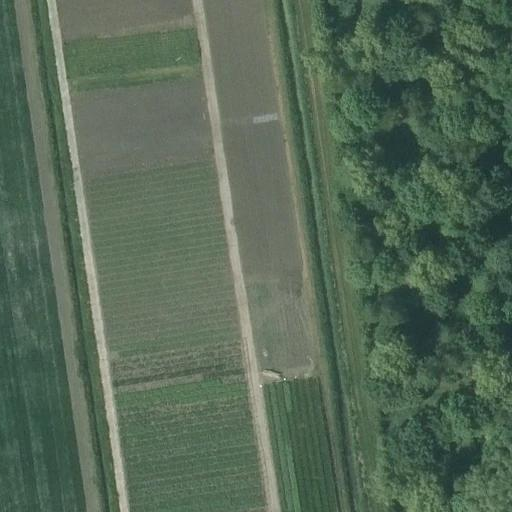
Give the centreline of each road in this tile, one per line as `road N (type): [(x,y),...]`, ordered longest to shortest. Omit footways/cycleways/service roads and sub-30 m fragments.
road 1 (track): [(275,511),(199,0)]
road 2 (track): [(126,511),(53,0)]
